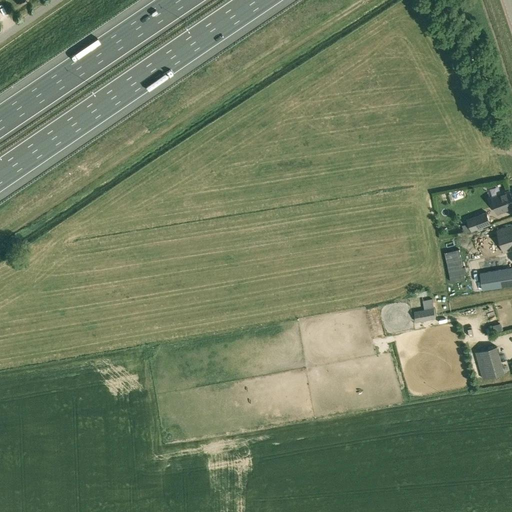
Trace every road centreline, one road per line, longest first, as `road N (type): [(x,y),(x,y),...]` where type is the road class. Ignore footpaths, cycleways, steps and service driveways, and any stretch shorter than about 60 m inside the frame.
road 1 (motorway): [(0,174),(257,0)]
road 2 (motorway): [(181,0),(0,121)]
